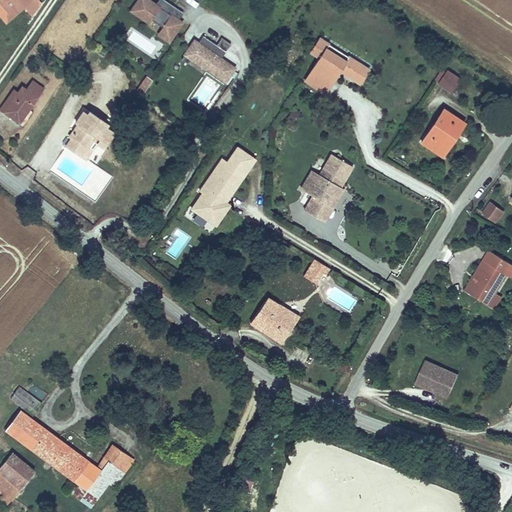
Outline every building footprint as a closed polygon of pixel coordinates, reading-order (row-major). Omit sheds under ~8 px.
[(0,0),(0,16),(6,24),(25,9),(35,0),(0,0)] [(43,3),(40,0),(35,0),(25,9),(33,18),(43,3)] [(170,45),(185,24),(179,20),(184,13),(165,0),(159,0),(157,4),(150,0),(138,0),(130,12),(150,26),(153,21),(163,28),(158,36),(170,45)] [(204,36),(200,43),(222,58),(227,51),(204,36)] [(195,39),(183,56),(226,85),(237,68),(222,58),(200,43),(195,39)] [(311,53),(320,58),(305,81),(325,94),(340,71),(360,85),(369,71),(357,63),(354,68),(346,62),(349,57),(329,45),(326,49),(317,43),(311,53)] [(357,63),(349,57),(346,62),(354,68),(357,63)] [(449,73),(441,85),(452,92),(460,80),(449,73)] [(155,81),(147,76),(137,91),(144,96),(155,81)] [(5,112),(21,123),(44,92),(32,84),(26,92),(22,89),(5,112)] [(1,108),(5,112),(22,89),(18,86),(1,108)] [(81,158),(107,123),(84,107),(72,124),(75,126),(68,136),(71,138),(65,148),(81,158)] [(443,156),(467,122),(445,107),(422,141),(443,156)] [(102,150),(116,129),(107,123),(81,158),(86,161),(94,149),(92,148),(94,145),(102,150)] [(221,205),(243,171),(246,173),(256,157),(236,144),(225,161),(221,159),(200,192),(203,194),(192,211),(213,224),(224,207),(221,205)] [(329,205),(340,187),(352,166),(331,154),(319,175),(308,193),(313,196),(303,210),(323,222),(332,208),(329,205)] [(308,193),(319,175),(312,170),(301,188),(308,193)] [(217,226),(229,206),(226,204),(246,173),(243,171),(221,205),(224,207),(213,224),(217,226)] [(332,208),(343,189),(340,187),(329,205),(332,208)] [(505,213),(490,203),(483,214),(497,224),(505,213)] [(511,279),(511,278),(511,263),(490,250),(483,261),(487,264),(467,296),(487,309),(508,276),(511,279)] [(243,258),(237,254),(232,261),(238,265),(243,258)] [(314,258),(303,274),(315,284),(322,275),(329,280),(334,273),(314,258)] [(462,293),(467,296),(487,264),(483,261),(462,293)] [(508,276),(487,309),(491,312),(511,279),(508,276)] [(301,318),(269,296),(250,324),(282,345),(301,318)] [(460,376),(427,361),(416,385),(423,388),(425,384),(451,396),(460,376)] [(34,411),(42,399),(21,383),(12,394),(34,411)] [(425,384),(423,388),(449,400),(451,396),(425,384)] [(6,428),(92,494),(98,498),(100,500),(130,458),(114,446),(98,466),(21,408),(6,428)] [(12,454),(0,467),(0,498),(7,504),(34,473),(12,454)] [(90,509),(98,498),(92,494),(77,483),(69,493),(90,509)]
